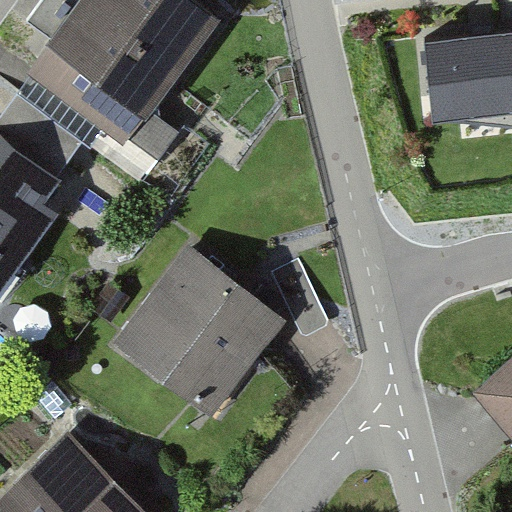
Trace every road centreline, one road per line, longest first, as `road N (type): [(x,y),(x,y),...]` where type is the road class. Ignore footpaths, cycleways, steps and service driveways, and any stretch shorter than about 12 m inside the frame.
road 1 (residential): [(312,0),(374,293)]
road 2 (residential): [(292,511),(377,420),(403,414)]
road 3 (residential): [(374,293),(511,253)]
road 4 (residential): [(374,293),(403,414)]
